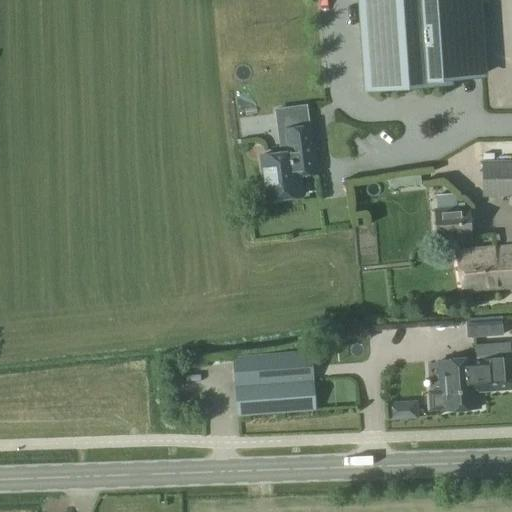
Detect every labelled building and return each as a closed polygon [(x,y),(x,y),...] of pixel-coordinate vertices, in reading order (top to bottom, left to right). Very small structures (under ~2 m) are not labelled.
[(483,74),(478,0),(359,0),(366,88),(450,82),(449,77),(483,74)] [(299,111),(275,114),(276,127),(301,124),(299,111)] [(465,111),(446,111),(446,129),(465,129),(465,111)] [(289,152),(261,156),(267,201),(301,196),(299,175),(317,173),(310,126),(286,129),(289,152)] [(361,128),(362,155),(374,154),(373,127),(361,128)] [(414,153),(412,128),(375,130),(376,155),(414,153)] [(484,197),(511,196),(511,161),(483,162),(484,197)] [(443,239),(463,239),(467,239),(476,238),(476,208),(442,209),(443,239)] [(511,247),(468,252),(464,252),(456,253),(462,295),(468,295),(468,292),(509,288),(509,291),(511,290),(511,247)] [(369,306),(399,303),(394,264),(364,267),(369,306)] [(495,316),(466,318),(468,340),(496,338),(495,316)] [(437,362),(439,392),(427,393),(428,411),(479,408),(478,392),(511,389),(511,372),(511,373),(508,342),(473,345),(474,360),(437,362)] [(238,416),(315,411),(311,352),(233,358),(238,416)] [(386,402),(388,420),(418,418),(417,400),(386,402)]
